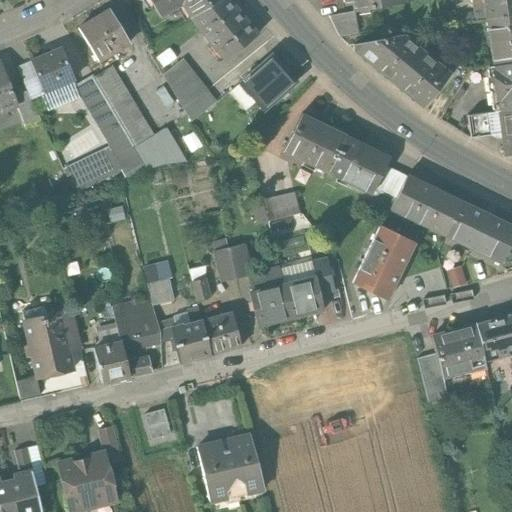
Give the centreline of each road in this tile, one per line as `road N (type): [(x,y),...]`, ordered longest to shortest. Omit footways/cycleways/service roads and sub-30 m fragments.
road 1 (residential): [(511,292),(0,421)]
road 2 (residential): [(511,190),(374,104),(275,0)]
